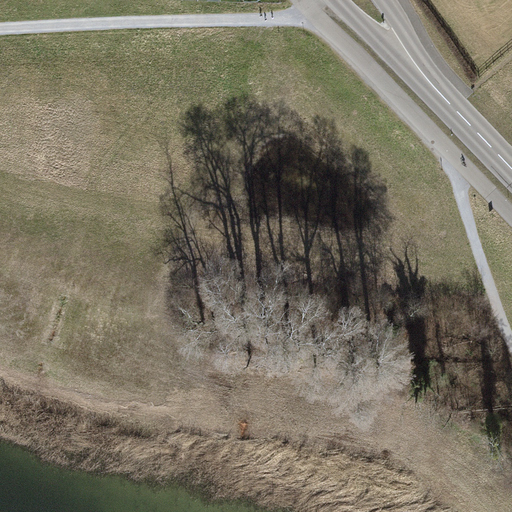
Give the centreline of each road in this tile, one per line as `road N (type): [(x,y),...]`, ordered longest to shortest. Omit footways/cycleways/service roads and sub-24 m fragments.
road 1 (track): [(306,9),(296,16),(0,31)]
road 2 (tertiary): [(511,172),(354,0)]
